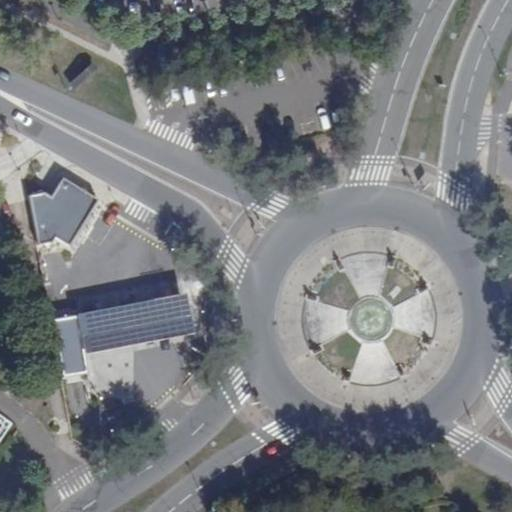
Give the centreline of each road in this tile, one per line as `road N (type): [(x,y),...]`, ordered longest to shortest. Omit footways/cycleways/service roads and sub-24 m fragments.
road 1 (residential): [(308,224),(0,83)]
road 2 (residential): [(0,92),(170,205),(234,257),(260,293)]
road 3 (tertiary): [(264,358),(184,448),(84,511)]
road 4 (tertiary): [(434,0),(397,77),(362,205)]
road 5 (tertiary): [(169,511),(311,415)]
road 6 (tertiary): [(476,361),(483,333),(476,275),(441,229)]
road 7 (tertiary): [(458,131),(490,24),(505,0)]
